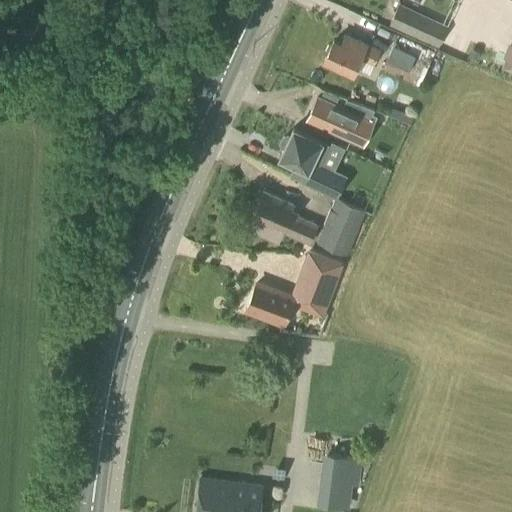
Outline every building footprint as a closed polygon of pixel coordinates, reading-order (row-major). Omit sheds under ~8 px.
[(437,47),(447,25),(399,3),(389,25),(437,47)] [(398,34),(382,69),(415,84),(425,61),(430,50),(398,34)] [(333,40),(324,59),(354,73),(355,72),(361,58),(372,63),(377,52),(368,47),(345,36),(341,44),(333,40)] [(511,70),(511,41),(502,67),(511,70)] [(317,94),(305,120),(363,146),(375,121),(370,119),(374,109),(346,99),(322,91),(320,96),(317,94)] [(281,148),(277,157),(306,171),(301,181),(335,197),(336,198),(336,197),(346,176),(321,165),(330,145),(323,141),(324,140),(292,125),(288,135),(286,134),(282,136),(279,143),(280,147),(281,148)] [(293,206),(261,193),(250,219),(257,222),(253,232),(278,242),(283,230),(309,241),(316,226),(298,218),(299,216),(290,212),(293,206)] [(335,197),(316,242),(347,255),(366,210),(336,197),(336,198),(335,197)] [(310,312),(323,317),(343,263),(307,250),(303,262),(309,264),(299,292),(315,298),(310,312)] [(257,285),(248,310),(284,324),(292,305),(294,298),(290,297),(257,285)] [(354,500),(361,449),(332,445),(324,496),(354,500)] [(226,511),(230,482),(203,478),(198,511),(226,511)] [(258,511),(262,486),(230,482),(226,511),(258,511)]
